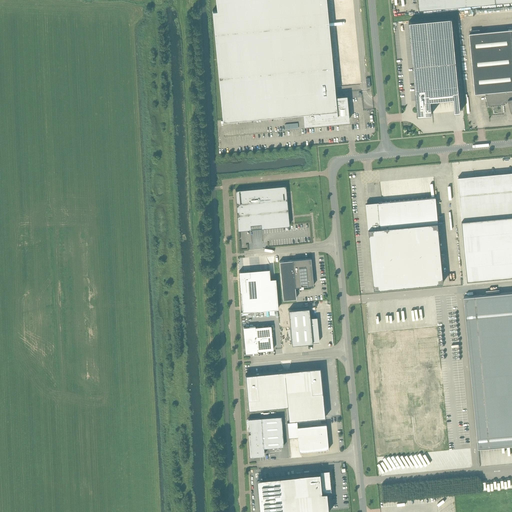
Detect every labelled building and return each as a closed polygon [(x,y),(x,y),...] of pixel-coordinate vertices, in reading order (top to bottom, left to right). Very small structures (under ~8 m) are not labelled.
[(347,112),(346,106),(347,106),(346,95),(335,96),(325,0),(215,0),(217,10),(212,10),(223,120),(303,113),(304,124),(348,120),(347,112)] [(511,0),(417,0),(419,10),(419,9),(511,0)] [(452,17),(409,21),(417,106),(418,114),(418,115),(432,114),(431,100),(453,98),(454,111),(461,111),(452,17)] [(511,28),(469,33),(475,93),(487,92),(487,95),(486,95),(485,95),(488,104),(488,103),(501,102),(501,105),(506,104),(505,100),(508,100),(511,112),(511,28)] [(511,174),(458,179),(462,219),(468,279),(511,275),(511,174)] [(251,229),(250,224),(261,223),(261,228),(289,225),(287,198),(283,198),(283,194),(283,193),(286,192),(285,185),(282,185),(282,186),(248,189),(248,188),(235,190),(235,191),(240,190),(241,202),(236,203),(238,230),(251,229)] [(378,202),(367,203),(369,228),(374,288),(444,282),(438,222),(436,197),(379,202),(378,202)] [(284,261),(279,261),(283,300),(296,298),(295,287),(313,285),(313,276),(315,276),(315,275),(312,276),(310,276),(310,271),(311,271),(310,258),(293,260),(292,260),(288,260),(288,261),(284,261)] [(269,269),(239,271),(243,312),(278,308),(275,278),(270,279),(269,269)] [(511,291),(464,296),(478,447),(511,444),(511,291)] [(309,318),(308,307),(288,309),(291,344),(319,342),(316,317),(309,318)] [(244,327),(243,327),(243,330),(244,330),(245,349),(245,352),(257,351),(273,349),(271,325),(244,327)] [(255,373),(245,374),(247,398),(248,409),(287,405),(288,420),(326,417),(323,391),(321,367),(311,368),(255,373)] [(261,418),(248,419),(249,430),(250,430),(250,433),(249,433),(251,456),(264,455),(263,448),(283,446),(281,416),(261,417),(261,418)] [(297,426),(297,421),(287,422),(288,437),(298,436),(299,451),(329,448),(326,423),(297,426)] [(276,476),(261,477),(264,511),(317,511),(330,511),(328,491),(332,491),(332,489),(332,488),(332,487),(331,487),(331,486),(332,486),(332,484),(331,484),(331,481),(331,479),(331,478),(331,477),(330,476),(331,476),(331,474),(330,475),(330,473),(330,472),(330,471),(330,469),(321,470),(321,472),(276,476)]
